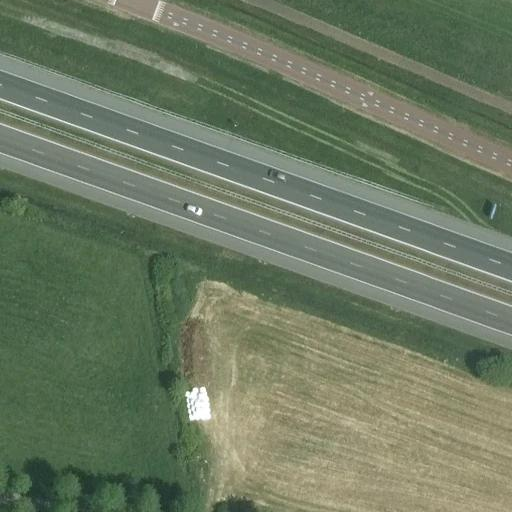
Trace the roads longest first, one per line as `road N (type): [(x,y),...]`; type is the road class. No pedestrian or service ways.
road 1 (motorway): [(511,269),(0,87)]
road 2 (motorway): [(0,142),(511,324)]
road 3 (residential): [(511,165),(127,2)]
